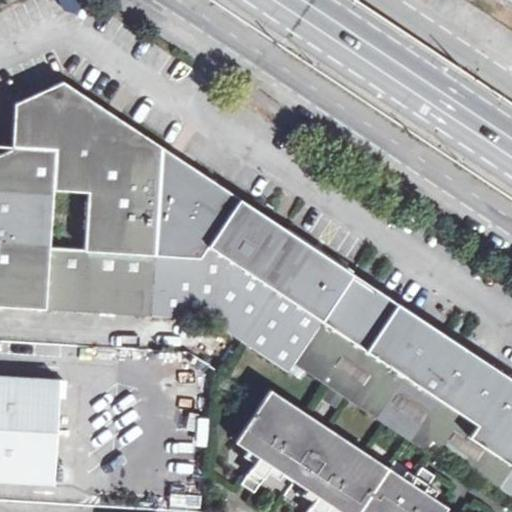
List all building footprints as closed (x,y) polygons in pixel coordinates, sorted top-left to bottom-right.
[(79,0),(59,0),(65,13),(82,5),(79,0)] [(0,151),(0,305),(49,308),(135,313),(151,315),(162,146),(118,117),(117,119),(105,112),(106,109),(63,80),(15,103),(14,129),(14,133),(13,133),(13,145),(7,149),(3,150),(0,151)] [(315,247),(285,227),(283,230),(268,219),(269,217),(240,198),(183,160),(179,163),(166,154),(168,151),(162,146),(151,315),(208,319),(239,339),(289,371),(295,361),(351,275),(353,273),(349,269),(323,253),(315,247)] [(511,378),(510,377),(509,376),(486,361),(462,350),(441,336),(443,333),(375,287),(373,290),(357,279),(351,275),(295,361),(428,450),(434,441),(500,485),(511,466),(511,378)] [(0,375),(0,480),(54,484),(54,481),(55,470),(60,379),(0,375)] [(443,511),(448,504),(423,487),(432,475),(419,467),(410,480),(271,387),(254,412),(235,441),(246,448),(249,444),(262,452),(259,456),(243,480),(244,481),(244,480),(256,488),(255,488),(256,489),(272,465),(274,460),(282,466),(280,470),(305,487),(308,483),(321,492),(318,496),(306,511),(324,511),(330,504),(334,500),(342,505),(339,509),(342,511),(443,511)] [(511,466),(500,485),(511,493),(511,466)] [(55,470),(54,481),(63,481),(63,470),(55,470)]
